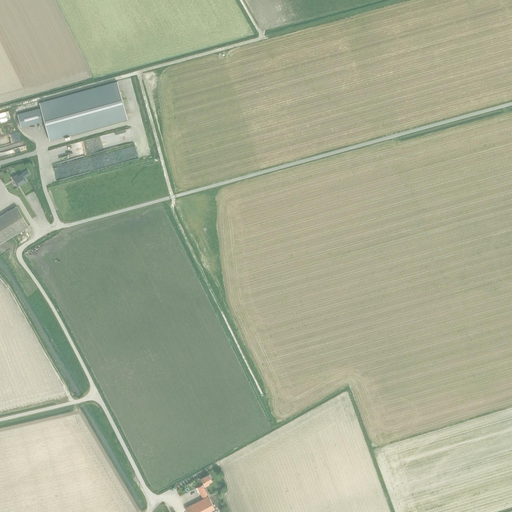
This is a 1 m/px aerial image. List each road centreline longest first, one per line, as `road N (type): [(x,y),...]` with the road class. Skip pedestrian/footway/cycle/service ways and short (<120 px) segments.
road 1 (track): [(511,104),(67,225)]
road 2 (unclassified): [(97,394),(19,257),(23,246),(67,225)]
road 3 (unclassified): [(175,490),(148,494),(97,394)]
